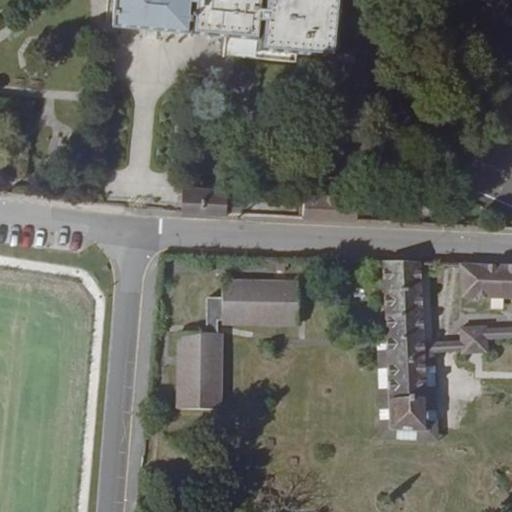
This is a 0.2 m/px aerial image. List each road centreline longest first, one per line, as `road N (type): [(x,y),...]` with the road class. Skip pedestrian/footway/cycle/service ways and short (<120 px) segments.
road 1 (unclassified): [(132,234),(511,247)]
road 2 (residential): [(132,234),(109,511)]
road 3 (unclassified): [(0,217),(132,234)]
